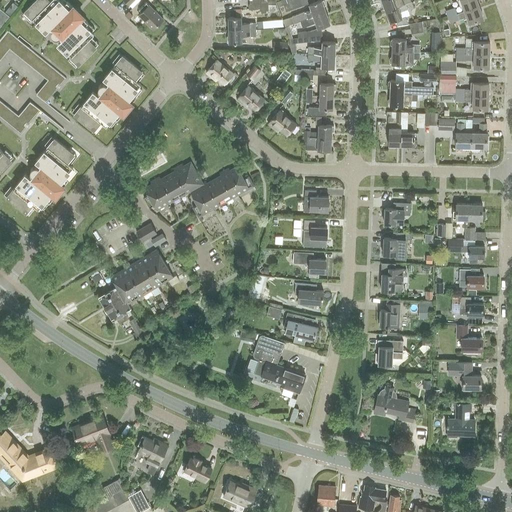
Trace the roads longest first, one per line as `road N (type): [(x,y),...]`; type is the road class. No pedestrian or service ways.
road 1 (unclassified): [(310,453),(172,404),(0,297)]
road 2 (residential): [(0,363),(39,401),(111,388),(306,473)]
road 3 (residential): [(500,501),(510,173)]
road 4 (residential): [(310,453),(345,305),(353,169)]
road 5 (unclassified): [(0,290),(175,78)]
road 6 (residential): [(175,78),(282,164),(353,169)]
road 7 (unclassified): [(500,501),(310,453)]
road 8 (residential): [(353,169),(357,35),(346,0)]
road 9 (residential): [(353,169),(510,173)]
